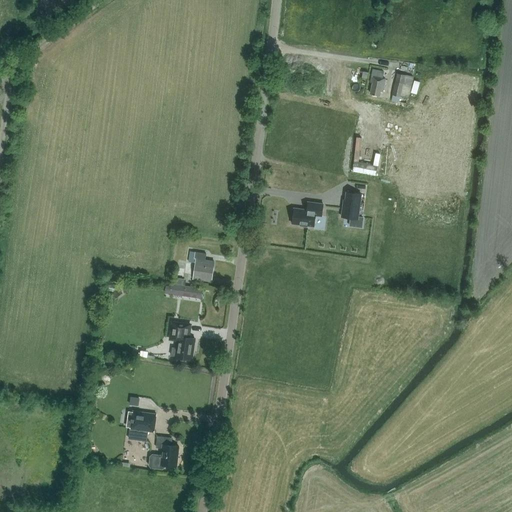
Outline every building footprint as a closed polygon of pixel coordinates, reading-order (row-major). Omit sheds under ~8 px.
[(379,95),(380,91),(383,92),(386,79),(382,78),(384,71),(373,69),(370,82),(373,83),(371,94),(379,95)] [(405,75),(397,74),(392,95),(400,97),(405,75)] [(288,209),(289,197),(281,196),(282,184),(272,183),(272,186),(267,186),(265,207),(288,209)] [(344,200),(342,216),(353,218),(357,219),(357,222),(362,223),(363,217),(358,217),(361,194),(347,192),(346,200),(344,200)] [(293,209),(292,215),(293,215),(292,223),(300,224),(300,226),(308,227),(308,225),(314,226),(316,215),(322,216),(323,204),(308,202),(307,210),(294,208),(294,209),(293,209)] [(288,244),(307,245),(309,227),(290,226),(288,244)] [(214,261),(205,260),(206,254),(191,251),(189,262),(196,263),(193,279),(204,281),(205,276),(212,277),(214,261)] [(201,298),(203,288),(172,283),(172,286),(165,285),(164,293),(201,298)] [(123,293),(119,288),(113,291),(118,297),(123,293)] [(190,324),(173,322),(170,339),(178,340),(177,348),(173,347),(170,349),(170,353),(171,355),(175,356),(175,357),(192,359),(195,338),(188,337),(190,324)] [(130,404),(138,405),(139,398),(131,397),(130,404)] [(154,432),(157,414),(133,411),(130,428),(154,432)] [(179,446),(171,445),(172,438),(158,436),(156,447),(162,448),(162,455),(153,455),(151,456),(150,465),(152,467),(162,468),(164,467),(165,465),(177,466),(179,446)]
